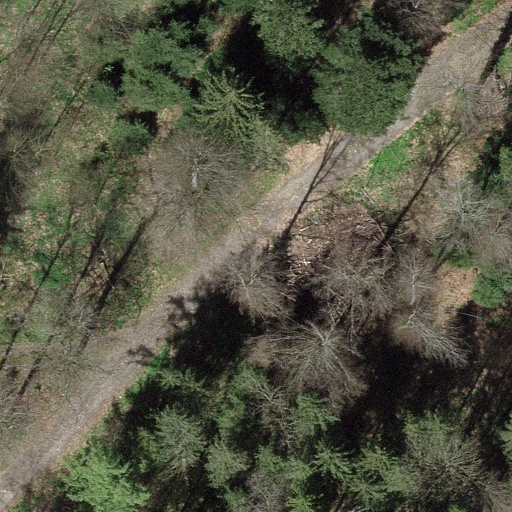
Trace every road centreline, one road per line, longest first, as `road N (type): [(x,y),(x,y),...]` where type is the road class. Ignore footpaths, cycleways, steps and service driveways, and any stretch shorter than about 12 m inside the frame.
road 1 (track): [(0,490),(167,323),(511,15)]
road 2 (track): [(0,353),(136,354)]
